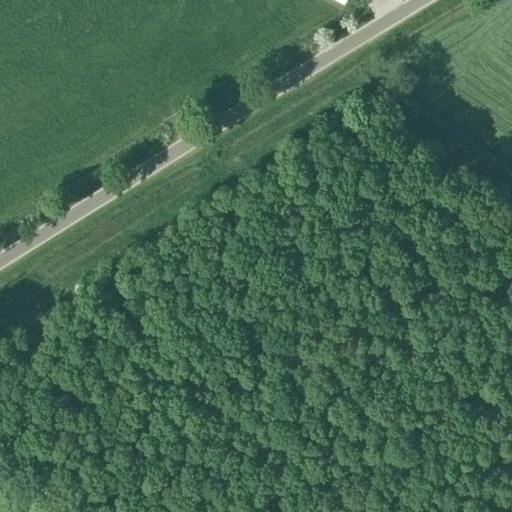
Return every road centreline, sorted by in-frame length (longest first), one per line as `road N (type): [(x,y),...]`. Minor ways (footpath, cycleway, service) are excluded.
road 1 (unclassified): [(0,260),(422,0)]
road 2 (track): [(511,191),(372,90),(347,91),(213,174),(169,116)]
road 3 (track): [(213,174),(0,306)]
